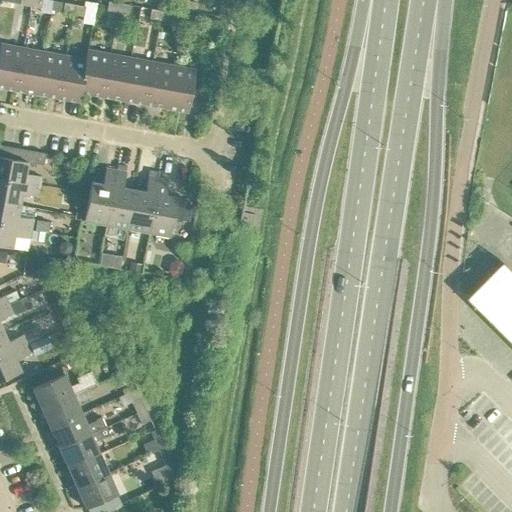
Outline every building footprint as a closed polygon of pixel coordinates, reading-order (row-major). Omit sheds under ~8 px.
[(30,0),(29,7),(40,9),(41,0),(30,0)] [(182,10),(193,12),(195,3),(184,1),(182,10)] [(57,12),(70,14),(71,5),(59,2),(57,12)] [(71,5),(70,14),(82,16),(83,14),(92,16),(94,4),(85,2),(84,7),(81,7),(71,5)] [(105,11),(116,13),(118,3),(107,2),(105,11)] [(118,3),(116,13),(127,15),(128,5),(118,3)] [(148,19),(159,21),(160,11),(150,9),(148,19)] [(160,11),(159,21),(169,23),(171,13),(160,11)] [(180,24),(190,26),(192,17),(181,15),(180,24)] [(0,85),(14,88),(21,48),(0,44),(0,85)] [(14,88),(35,92),(42,52),(21,48),(14,88)] [(81,90),(102,94),(110,55),(86,50),(84,60),(85,60),(80,90),(81,90)] [(35,92),(57,96),(64,56),(42,52),(35,92)] [(102,94),(123,98),(131,59),(110,55),(102,94)] [(79,100),(81,90),(80,90),(85,60),(84,60),(64,56),(57,96),(79,100)] [(123,98),(144,102),(152,62),(131,59),(123,98)] [(144,102),(166,106),(173,66),(152,62),(144,102)] [(173,66),(166,106),(187,110),(194,70),(173,66)] [(0,157),(0,179),(38,187),(40,177),(24,174),(26,163),(42,165),(44,154),(8,147),(6,158),(0,157)] [(82,222),(104,226),(114,171),(104,169),(101,185),(90,182),(82,222)] [(104,226),(126,230),(133,190),(122,188),(124,172),(115,171),(114,171),(104,226)] [(126,230),(147,233),(157,178),(147,177),(144,192),(133,190),(126,230)] [(157,178),(147,233),(169,237),(172,220),(180,222),(184,200),(164,196),(167,180),(157,178)] [(0,179),(0,201),(18,205),(20,194),(36,197),(38,187),(0,179)] [(0,201),(0,223),(30,229),(32,219),(16,216),(18,205),(0,201)] [(35,220),(34,230),(39,231),(44,232),(47,232),(49,222),(35,220)] [(0,223),(0,246),(10,248),(12,236),(28,239),(30,229),(0,223)] [(30,229),(28,239),(42,242),(44,232),(39,231),(34,230),(30,229)] [(112,255),(111,266),(117,267),(119,256),(112,255)] [(170,263),(168,272),(171,277),(176,278),(180,275),(182,265),(179,261),(174,260),(170,263)] [(130,262),(128,270),(139,272),(141,264),(130,262)] [(469,297),(473,301),(511,339),(511,270),(504,263),(469,297)] [(0,308),(7,305),(7,304),(18,299),(14,291),(0,297),(0,308)] [(9,304),(14,315),(30,308),(25,297),(9,304)] [(0,308),(0,331),(2,331),(0,327),(0,319),(12,314),(7,305),(0,308)] [(0,331),(0,355),(25,344),(42,336),(38,328),(6,342),(2,331),(0,331)] [(27,344),(31,353),(42,349),(38,339),(27,344)] [(25,344),(0,355),(0,379),(20,371),(15,360),(29,354),(25,344)] [(113,363),(118,374),(127,370),(122,359),(113,363)] [(127,370),(118,374),(123,385),(132,381),(127,370)] [(31,388),(40,409),(85,389),(96,384),(90,371),(75,378),(77,383),(69,387),(63,374),(31,388)] [(40,409),(49,428),(81,414),(76,403),(89,397),(85,389),(40,409)] [(130,402),(135,413),(144,409),(139,398),(130,402)] [(144,409),(135,413),(140,424),(149,420),(144,409)] [(49,428),(58,448),(104,427),(100,417),(95,420),(95,421),(86,425),(81,414),(49,428)] [(58,448),(66,468),(98,453),(93,442),(108,436),(104,427),(58,448)] [(152,440),(157,451),(166,447),(161,435),(152,440)] [(166,447),(157,451),(166,471),(163,473),(167,481),(179,476),(166,447)] [(66,468),(75,487),(107,473),(98,453),(66,468)] [(107,473),(75,487),(84,508),(116,493),(107,473)]
